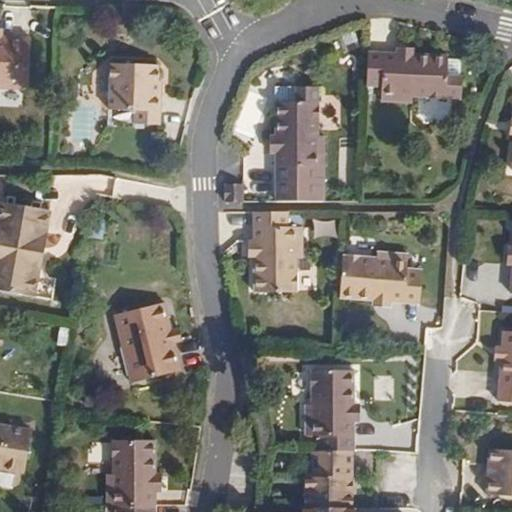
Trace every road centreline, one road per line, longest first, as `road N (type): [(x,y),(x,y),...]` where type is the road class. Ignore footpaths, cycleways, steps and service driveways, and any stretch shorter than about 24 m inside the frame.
road 1 (residential): [(209,511),(229,389),(208,268),(210,113),(236,64),(309,0)]
road 2 (residential): [(433,511),(437,359),(460,317)]
road 3 (residential): [(352,0),(511,34)]
